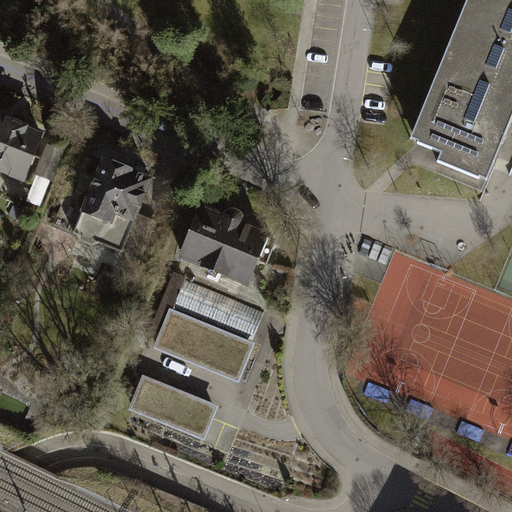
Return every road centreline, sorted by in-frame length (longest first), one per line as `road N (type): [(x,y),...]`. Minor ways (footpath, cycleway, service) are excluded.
road 1 (residential): [(330,201),(312,359),(322,410),(350,451),(461,511)]
road 2 (residential): [(0,69),(330,201)]
road 3 (residential): [(360,0),(330,201)]
